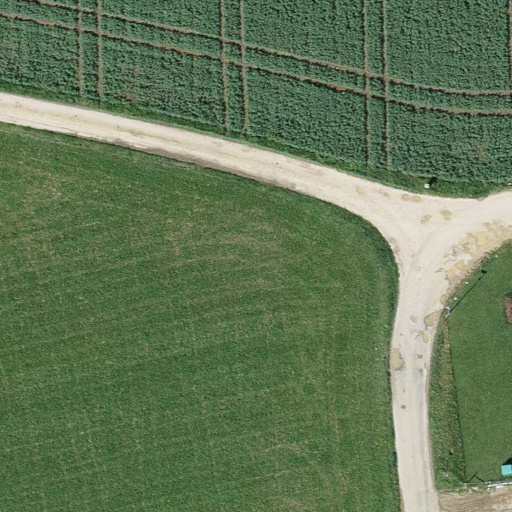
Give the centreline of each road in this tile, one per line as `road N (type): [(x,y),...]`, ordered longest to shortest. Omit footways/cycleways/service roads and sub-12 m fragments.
road 1 (track): [(0,103),(274,170),(437,227)]
road 2 (residential): [(437,227),(405,349),(415,511)]
